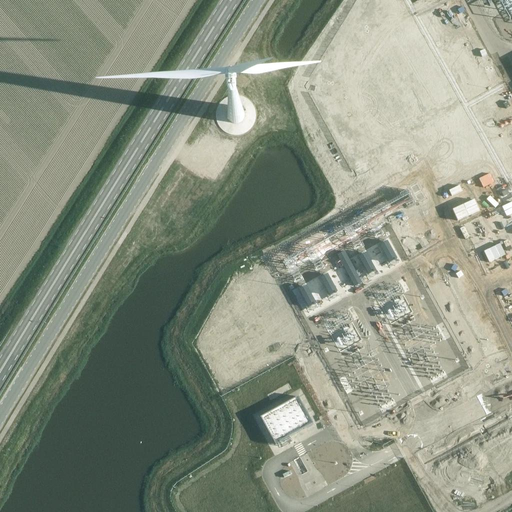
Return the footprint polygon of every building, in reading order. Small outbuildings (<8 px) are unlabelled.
[(227,90),(212,127),(248,141),(263,104),(227,90)] [(211,191),(205,201),(210,204),(216,194),(211,191)] [(244,266),(249,278),(282,264),(276,251),(244,266)] [(284,284),(297,278),(292,266),(279,272),(284,284)] [(234,291),(244,283),(236,273),(226,280),(234,291)] [(221,403),(234,400),(228,380),(216,383),(221,403)] [(298,399),(260,418),(275,445),(314,425),(298,399)]
